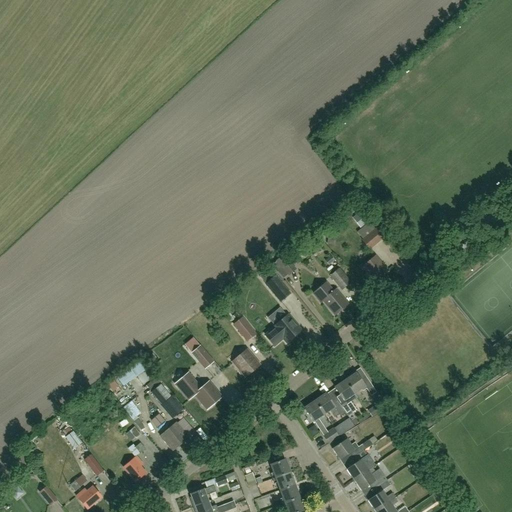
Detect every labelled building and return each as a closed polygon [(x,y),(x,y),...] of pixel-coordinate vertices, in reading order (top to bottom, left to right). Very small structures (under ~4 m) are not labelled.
[(369,223),(357,233),(363,240),(375,230),(369,223)] [(376,229),(362,241),(370,250),(383,238),(376,229)] [(315,253),(323,247),(314,237),(307,243),(315,253)] [(388,271),(375,256),(362,267),(366,273),(365,275),(366,277),(367,279),(370,280),(372,279),(375,282),(388,271)] [(295,270),(284,257),(277,263),(281,267),(276,271),(283,279),(288,275),(288,276),(295,270)] [(351,283),(339,269),(330,276),(341,290),(351,283)] [(289,294),(274,275),(265,283),(280,301),(289,294)] [(326,283),(313,294),(320,303),(323,301),(335,315),(348,305),(335,290),(333,292),(326,283)] [(301,331),(288,315),(273,328),(274,328),(265,336),(274,346),(283,339),(286,343),(301,331)] [(242,319),(234,325),(247,340),(254,334),(242,319)] [(205,369),(213,362),(200,347),(192,353),(205,369)] [(232,362),(245,378),(260,365),(247,350),(232,362)] [(140,360),(115,378),(122,387),(147,369),(140,360)] [(194,395),(207,410),(221,397),(209,382),(201,389),(188,373),(175,384),(188,400),(194,395)] [(356,373),(345,381),(354,394),(360,390),(361,390),(363,391),(366,389),(371,396),(376,392),(368,379),(362,383),(356,373)] [(357,398),(354,394),(345,381),(334,388),(341,397),(336,401),(345,414),(350,410),(347,405),(357,398)] [(151,393),(162,405),(161,406),(172,419),(183,410),(172,397),(171,398),(160,385),(151,393)] [(325,394),(314,401),(324,415),(330,411),(334,417),(339,414),(340,417),(345,414),(336,401),(332,404),(325,394)] [(313,422),(323,436),(322,436),(329,445),(339,437),(333,428),(327,433),(317,419),(324,415),(314,401),(304,409),(313,422)] [(140,415),(131,403),(123,409),(132,421),(140,415)] [(373,407),(368,411),(372,417),(378,413),(373,407)] [(159,428),(167,421),(160,413),(152,420),(159,428)] [(160,436),(173,452),(189,438),(176,423),(160,436)] [(129,431),(136,439),(141,435),(134,427),(129,431)] [(399,427),(391,432),(401,447),(410,442),(399,427)] [(74,449),(81,444),(69,428),(62,433),(74,449)] [(352,458),(373,444),(369,439),(358,447),(355,442),(351,445),(347,439),(332,449),(339,460),(349,453),(352,458)] [(128,449),(135,457),(139,453),(140,454),(145,450),(140,444),(135,448),(133,445),(128,449)] [(346,470),(353,481),(372,468),(369,464),(366,466),(361,459),(376,449),(373,444),(352,458),(356,463),(346,470)] [(96,476),(103,472),(91,456),(84,460),(96,476)] [(124,467),(136,482),(146,474),(140,467),(143,465),(136,457),(124,467)] [(273,479),(290,473),(286,460),(271,465),(273,473),(271,474),(273,479)] [(370,485),(374,490),(387,481),(383,476),(376,481),(371,474),(375,472),(372,468),(353,481),(361,491),(370,485)] [(227,484),(237,480),(235,473),(225,477),(227,484)] [(290,473),(273,479),(275,485),(278,484),(280,491),(295,486),(290,473)] [(225,477),(215,481),(218,487),(227,484),(225,477)] [(424,480),(430,489),(435,485),(429,477),(424,480)] [(74,492),(80,487),(75,481),(69,486),(74,492)] [(390,485),(387,481),(374,490),(377,494),(367,501),(375,511),(395,498),(392,493),(387,497),(382,490),(390,485)] [(87,509),(101,497),(93,486),(83,495),(80,492),(75,496),(87,509)] [(282,504),(300,498),(295,486),(280,491),(283,498),(280,499),(280,500),(267,505),(269,510),(282,504)] [(193,501),(191,501),(193,508),(208,502),(206,496),(216,493),(214,487),(191,495),(193,501)] [(56,500),(46,488),(40,493),(50,505),(56,500)] [(300,498),(282,504),(284,510),(287,509),(288,511),(302,511),(305,511),(300,498)] [(407,511),(408,511),(405,507),(397,511),(393,506),(398,502),(395,498),(375,511),(374,511),(407,511)] [(208,502),(193,508),(194,511),(218,511),(227,511),(228,511),(225,506),(217,509),(216,506),(211,508),(208,502)] [(234,502),(225,506),(228,511),(236,509),(235,506),(234,502)]
